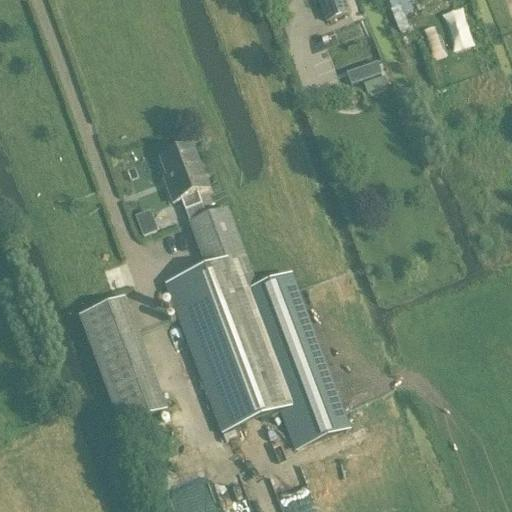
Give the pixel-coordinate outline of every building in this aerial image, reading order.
[(317,0),(327,24),(350,15),(344,0),(317,0)] [(453,55),(474,47),(461,10),(440,17),(453,55)] [(377,66),(362,72),(366,82),(381,76),(377,66)] [(206,219),(198,197),(209,192),(193,149),(160,162),(170,188),(167,189),(173,206),(181,203),(207,272),(166,287),(223,437),(283,415),(298,453),(348,434),(289,279),(257,291),(227,211),(206,219)] [(154,226),(140,232),(143,240),(157,234),(154,226)] [(122,432),(167,415),(125,303),(80,320),(122,432)]
